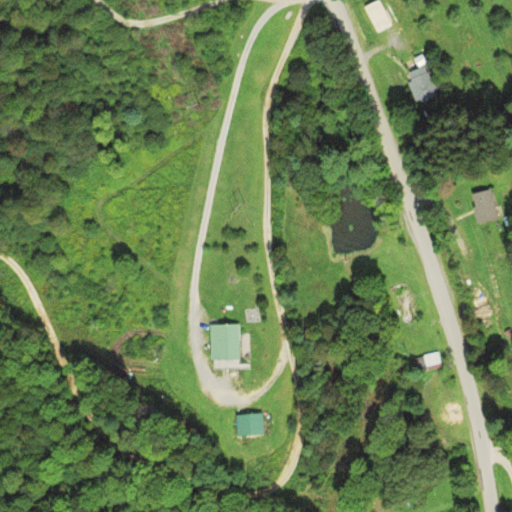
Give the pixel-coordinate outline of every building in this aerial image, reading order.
[(366,8),(379,1),(392,25),(379,32),(366,8)] [(408,72),(432,64),(444,99),(421,107),(408,72)] [(473,195),(494,190),(500,218),(479,223),(473,195)] [(395,293),(412,285),(426,314),(408,322),(395,293)] [(214,324),(243,323),(244,361),(216,362),(214,324)] [(426,354),(442,350),(445,362),(429,366),(426,354)] [(242,438),(241,416),(268,415),(269,437),(242,438)]
